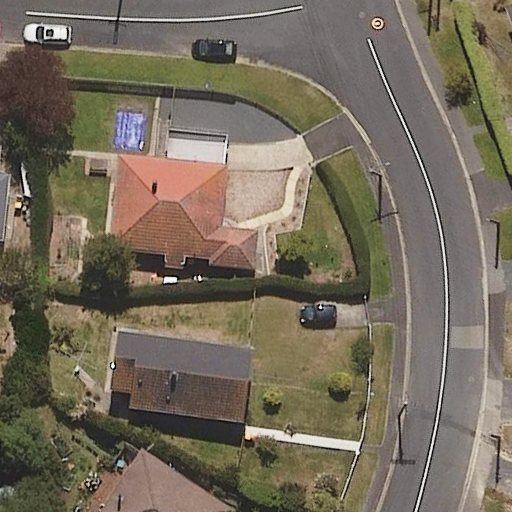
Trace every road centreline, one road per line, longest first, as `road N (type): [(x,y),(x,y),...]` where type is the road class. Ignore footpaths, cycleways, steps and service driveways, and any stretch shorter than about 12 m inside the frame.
road 1 (residential): [(416,511),(442,423),(445,305),(431,184),(389,78),(351,11)]
road 2 (residential): [(351,11),(141,17),(0,5)]
